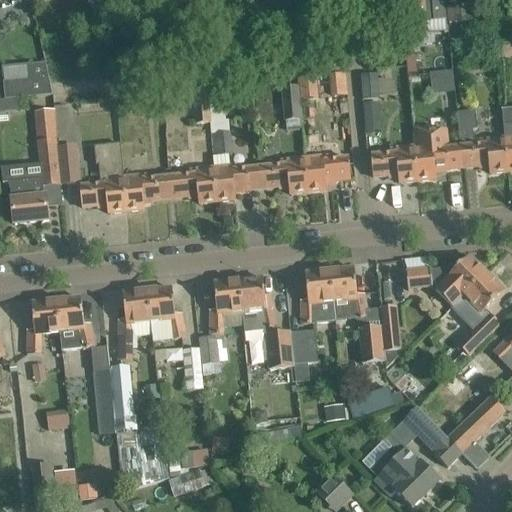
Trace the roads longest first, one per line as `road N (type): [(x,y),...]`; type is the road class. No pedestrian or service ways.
road 1 (residential): [(366,236),(0,275)]
road 2 (residential): [(55,69),(348,47)]
road 3 (residential): [(366,236),(348,47)]
road 4 (residential): [(511,226),(366,236)]
